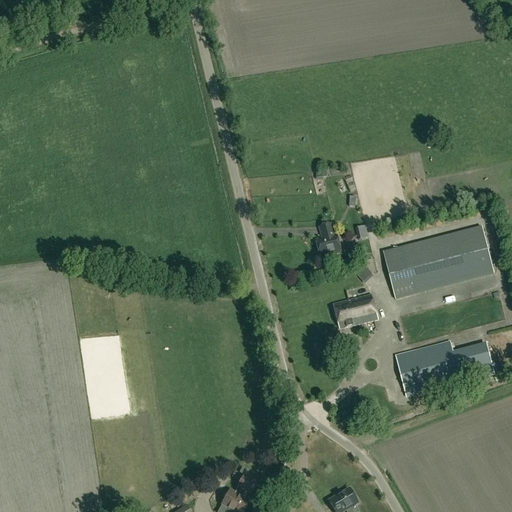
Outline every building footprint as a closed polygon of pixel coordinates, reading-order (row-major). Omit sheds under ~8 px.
[(367,224),(359,225),(361,238),(370,236),(367,224)] [(334,238),(331,226),(319,230),(322,241),(316,243),(320,258),(332,255),(332,256),(339,254),(338,253),(340,253),(336,237),(334,238)] [(395,301),(493,275),(480,228),(383,254),(395,301)] [(339,329),(378,321),(372,295),(333,304),(339,329)] [(474,297),(452,297),(452,309),(474,309),(474,297)] [(470,319),(488,319),(488,311),(470,311),(470,319)] [(401,323),(407,344),(454,330),(450,318),(434,323),(432,315),(425,317),(425,316),(401,323)] [(399,355),(408,353),(406,347),(397,349),(399,355)] [(411,398),(421,394),(412,371),(402,375),(411,398)] [(280,486),(291,470),(281,464),(270,480),(280,486)] [(240,473),(244,476),(245,476),(248,471),(243,468),(240,473)] [(229,511),(244,511),(250,502),(249,502),(249,503),(246,502),(249,497),(250,497),(258,483),(244,476),(237,490),(235,493),(230,491),(222,505),(229,509),(228,511),(229,511)] [(329,501),(335,511),(343,511),(358,504),(349,489),(329,501)]
